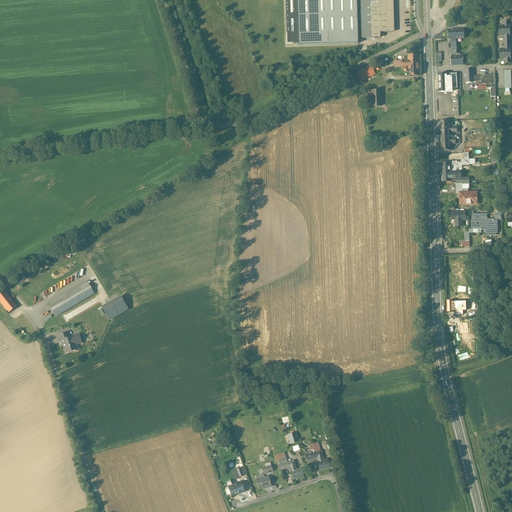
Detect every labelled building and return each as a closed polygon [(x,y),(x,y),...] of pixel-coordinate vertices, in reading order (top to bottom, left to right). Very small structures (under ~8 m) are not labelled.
[(357,38),(361,38),(361,39),(380,38),(380,33),(394,32),(393,0),(285,0),(287,43),(298,43),(298,46),(358,44),(357,38)] [(509,21),(504,21),(504,26),(499,26),(499,31),(510,31),(510,25),(509,25),(509,21)] [(464,29),(448,30),(449,39),(451,39),(456,39),(465,39),(464,29)] [(510,31),(499,31),(499,36),(504,36),(505,42),(510,42),(510,36),(510,31)] [(456,39),(451,39),(451,41),(452,55),(452,56),(451,56),(452,66),(464,65),(463,56),(455,56),(455,54),(457,54),(456,41),(456,39)] [(510,42),(505,42),(505,49),(500,49),(500,54),(511,54),(511,49),(510,49),(510,42)] [(511,54),(500,54),(500,60),(505,59),(505,64),(510,63),(510,59),(511,59),(511,54)] [(418,55),(409,55),(409,60),(409,67),(409,76),(419,75),(418,55)] [(372,67),(356,74),(361,84),(376,76),(372,67)] [(473,69),(465,69),(466,83),(473,82),(473,76),(473,69)] [(457,74),(447,74),(438,74),(439,90),(447,89),(453,88),(458,88),(457,74)] [(495,75),(481,76),(482,82),(481,82),(482,85),(486,84),(487,88),(493,88),(492,84),(495,84),(495,75)] [(380,90),(371,90),(372,102),(380,102),(380,90)] [(449,121),(440,121),(441,130),(450,129),(450,126),(449,121)] [(450,141),(441,142),(442,151),(451,151),(450,144),(450,141)] [(469,153),(463,153),(464,160),(461,160),(461,163),(450,163),(450,167),(450,172),(456,171),(461,171),(462,171),(462,166),(470,165),(469,153)] [(450,163),(442,163),(442,173),(450,172),(450,167),(450,163)] [(450,172),(442,173),(443,182),(451,181),(451,178),(450,172)] [(463,193),(460,193),(460,205),(478,204),(477,192),(468,193),(463,193)] [(466,212),(451,213),(452,220),(455,220),(455,227),(462,227),(461,220),(466,220),(466,212)] [(486,214),(480,214),(480,215),(473,216),(473,220),(471,220),(472,229),(481,229),(481,230),(487,230),(487,236),(494,235),(494,233),(497,233),(497,221),(495,221),(495,220),(487,220),(486,214)] [(87,282),(48,304),(55,317),(94,294),(87,282)] [(17,307),(4,291),(0,293),(0,302),(9,313),(17,307)] [(120,296),(102,307),(109,320),(128,309),(120,296)] [(453,302),(453,305),(453,306),(453,308),(453,311),(457,311),(457,315),(463,315),(463,311),(466,311),(466,301),(453,302)] [(69,317),(85,310),(83,305),(67,312),(69,317)] [(73,338),(73,337),(60,341),(62,345),(63,345),(66,353),(72,351),(71,350),(76,349),(76,350),(77,349),(76,346),(82,343),(79,336),(73,338)] [(295,433),(288,435),(290,444),(298,442),(295,433)] [(318,443),(312,444),(313,450),(313,451),(316,450),(316,453),(320,452),(318,443)] [(316,453),(305,456),(306,460),(317,458),(318,462),(323,461),(321,452),(320,452),(316,453)] [(318,462),(317,462),(319,470),(329,468),(327,460),(323,461),(318,462)] [(280,465),(278,465),(280,470),(288,468),(289,470),(291,470),(291,471),(296,470),(294,461),(287,463),(280,465)] [(291,471),(289,472),(290,472),(293,480),(303,477),(301,469),(296,470),(291,471)] [(268,477),(262,479),(263,479),(256,481),(256,480),(259,490),(271,486),(268,477)] [(241,482),(234,484),(235,485),(232,486),(232,485),(228,487),(231,496),(245,492),(241,482)] [(239,495),(242,502),(249,500),(246,492),(239,495)]
